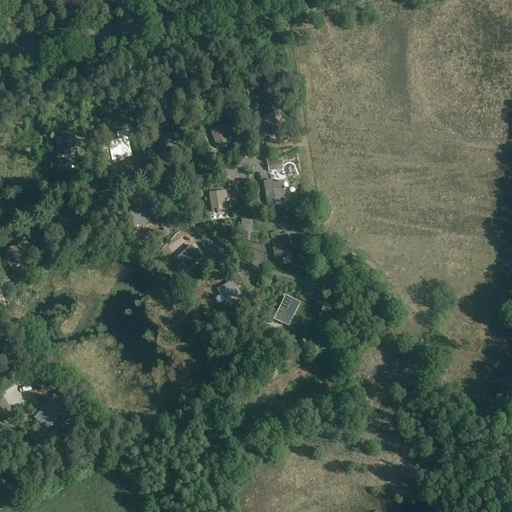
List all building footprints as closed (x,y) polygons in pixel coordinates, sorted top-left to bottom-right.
[(285,132),(279,114),(263,119),(266,127),(269,126),(273,137),(281,134),(281,133),(285,132)] [(217,149),(229,144),(226,134),(229,133),(226,124),(210,130),(217,149)] [(162,155),(181,152),(178,135),(160,137),(162,155)] [(60,157),(71,156),(70,150),(76,150),(74,137),(58,140),(60,157)] [(124,149),(123,142),(110,144),(111,149),(103,151),(106,165),(119,163),(119,161),(132,158),(129,148),(124,149)] [(265,183),(267,199),(268,204),(284,202),(283,197),(285,197),(284,191),(287,191),(286,189),(285,189),(284,184),(274,185),(273,182),(265,183)] [(225,212),(223,201),(226,201),(225,193),(210,194),(212,212),(216,212),(216,215),(219,214),(219,213),(225,212)] [(0,216),(7,216),(8,222),(18,221),(16,211),(19,211),(18,208),(17,208),(16,202),(6,203),(6,199),(0,200),(0,216)] [(59,228),(76,222),(72,210),(55,216),(59,228)] [(133,225),(150,221),(147,210),(131,213),(133,225)] [(243,223),(240,239),(249,240),(252,224),(243,223)] [(279,234),(270,235),(274,258),(290,255),(289,248),(291,248),(291,244),(293,243),(293,241),(291,242),(290,236),(279,237),(279,234)] [(26,239),(2,253),(9,264),(33,250),(26,239)] [(188,268),(200,256),(192,247),(179,258),(188,268)] [(225,302),(240,293),(233,282),(219,291),(225,302)] [(290,318),(298,303),(286,297),(279,312),(290,318)] [(267,310),(263,319),(270,323),(275,314),(272,313),(267,310)] [(0,420),(11,414),(4,403),(0,405),(0,420)] [(45,427),(57,415),(47,406),(36,418),(45,427)]
